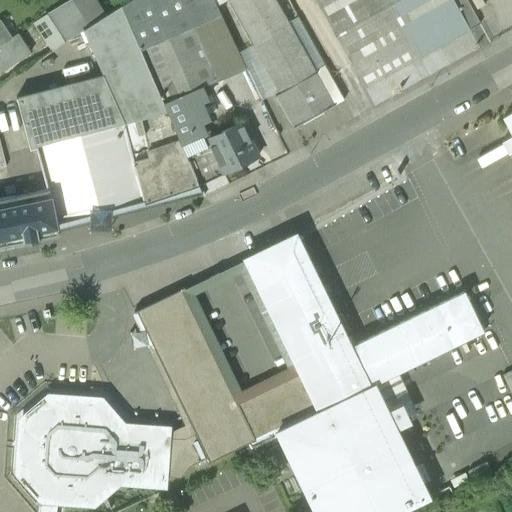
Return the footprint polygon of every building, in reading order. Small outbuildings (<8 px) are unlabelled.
[(86,0),(68,0),(46,15),(63,42),(82,30),(99,19),(86,0)] [(214,0),(128,0),(120,6),(181,145),(207,134),(189,93),(246,67),(216,4),(214,0)] [(227,0),(252,44),(252,43),(262,60),(280,91),(274,95),(293,128),(318,113),(344,98),(323,64),(315,69),(275,0),(227,0)] [(315,0),(363,87),(420,56),(480,23),(466,0),(315,0)] [(90,78),(82,81),(76,57),(55,62),(61,86),(16,97),(29,149),(36,147),(43,177),(46,188),(55,223),(117,207),(142,201),(143,204),(199,184),(198,182),(187,158),(120,6),(99,19),(82,30),(87,41),(75,48),(90,78)] [(0,19),(0,43),(11,37),(0,19)] [(0,43),(0,69),(30,51),(18,32),(11,37),(0,43)] [(511,111),(503,117),(511,133),(511,111)] [(241,121),(207,137),(212,148),(223,170),(222,171),(223,173),(242,164),(258,156),(241,121)] [(212,148),(188,160),(198,182),(222,171),(223,170),(212,148)] [(405,170),(397,174),(403,186),(411,182),(405,170)] [(43,177),(0,185),(0,197),(46,188),(43,177)] [(0,197),(0,245),(53,234),(58,233),(55,223),(46,188),(0,197)] [(111,416),(99,402),(50,398),(23,420),(19,471),(42,497),(39,511),(53,511),(56,498),(92,501),(118,478),(167,482),(167,476),(180,478),(188,465),(207,456),(208,459),(275,427),(277,430),(274,431),(315,511),(393,511),(427,496),(395,423),(386,406),(375,382),(442,347),(479,329),(461,292),(424,311),(424,310),(379,332),(350,346),(294,231),(269,243),(242,257),(243,259),(245,258),(300,370),(237,401),(182,289),(185,287),(184,285),(132,310),(133,312),(136,311),(195,434),(184,439),(170,438),(171,432),(122,428),(111,416)] [(53,234),(0,245),(0,256),(55,245),(53,234)] [(485,462),(467,471),(471,480),(489,471),(485,462)]
